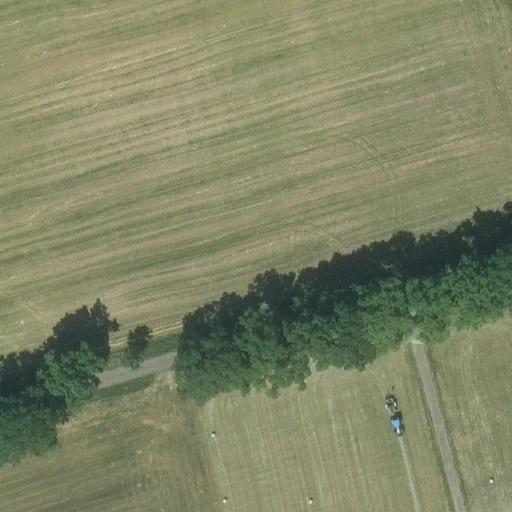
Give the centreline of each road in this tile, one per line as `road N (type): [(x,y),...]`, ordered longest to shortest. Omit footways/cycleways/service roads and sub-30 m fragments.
road 1 (unclassified): [(0,415),(511,258)]
road 2 (track): [(457,511),(399,294)]
